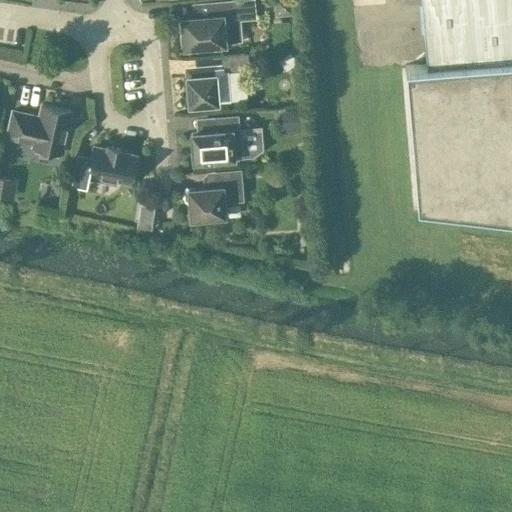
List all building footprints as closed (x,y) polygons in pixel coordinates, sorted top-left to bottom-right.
[(61,0),(60,0),(60,8),(82,11),(83,3),(61,0)] [(222,19),(256,16),(254,0),(240,0),(193,4),(194,16),(182,17),(183,31),(181,34),(181,42),(184,44),(184,46),(224,42),(222,19)] [(511,0),(420,0),(426,63),(404,65),(416,204),(511,215),(511,0)] [(189,103),(217,101),(247,99),(244,69),(249,69),(248,53),(221,55),(222,67),(214,68),(214,66),(199,67),(199,74),(187,75),(189,103)] [(62,152),(71,110),(42,104),(39,116),(13,110),(7,136),(34,142),(33,145),(62,152)] [(281,107),(280,129),(292,129),(293,108),(281,107)] [(191,151),(191,153),(192,161),(201,160),(201,158),(234,156),(232,137),(239,136),(237,113),(215,115),(216,129),(191,131),(193,144),(192,147),(192,149),(191,151)] [(134,158),(135,154),(122,151),(122,148),(108,145),(107,148),(94,145),(91,157),(78,154),(72,181),(87,184),(89,172),(100,174),(99,179),(116,183),(117,178),(129,181),(131,172),(134,173),(137,158),(134,158)] [(224,200),(242,198),(240,169),(215,172),(216,185),(188,187),(185,191),(186,198),(190,201),(191,217),(225,214),(224,200)] [(135,227),(149,227),(151,204),(136,203),(135,227)]
